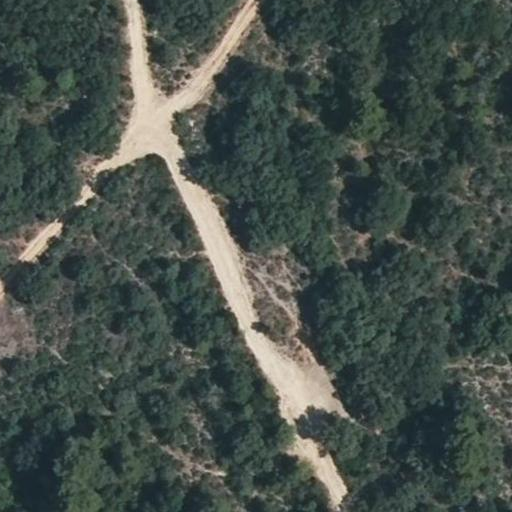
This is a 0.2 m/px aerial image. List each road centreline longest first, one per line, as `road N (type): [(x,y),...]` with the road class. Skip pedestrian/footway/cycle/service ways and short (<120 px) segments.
road 1 (track): [(259,0),(186,96),(153,119),(342,511)]
road 2 (track): [(0,285),(82,198),(92,174),(153,119),(128,0)]
